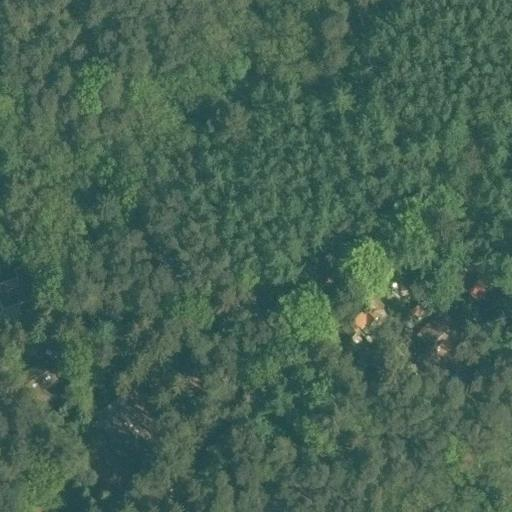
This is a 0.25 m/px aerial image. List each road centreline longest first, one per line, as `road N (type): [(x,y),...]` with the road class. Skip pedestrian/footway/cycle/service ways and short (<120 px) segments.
road 1 (track): [(377,511),(0,90)]
road 2 (track): [(186,300),(69,419),(28,441)]
